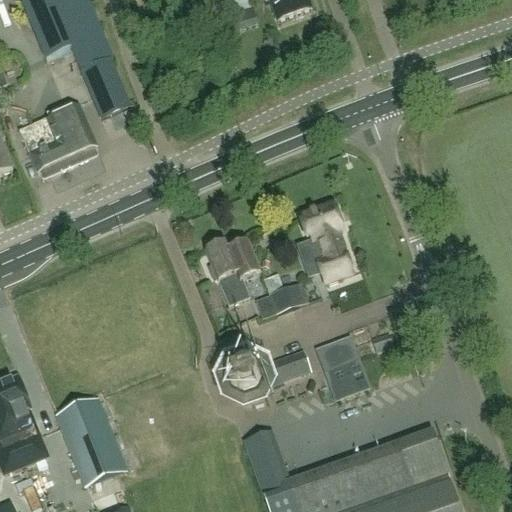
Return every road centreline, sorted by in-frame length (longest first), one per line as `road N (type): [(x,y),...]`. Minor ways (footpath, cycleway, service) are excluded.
road 1 (unclassified): [(511,498),(369,108)]
road 2 (secondary): [(0,266),(369,108)]
road 3 (secondary): [(369,108),(511,58)]
